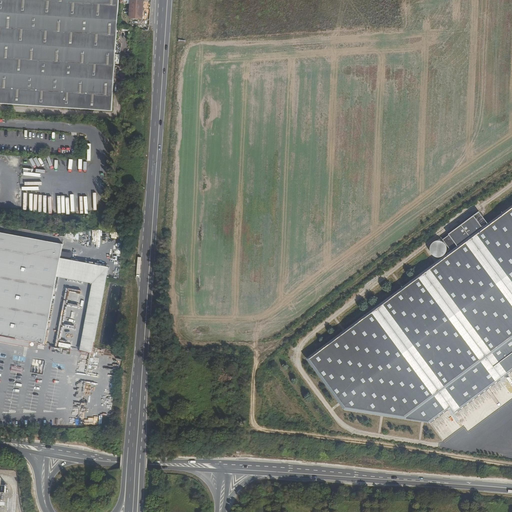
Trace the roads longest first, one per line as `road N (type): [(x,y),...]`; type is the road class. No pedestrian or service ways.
road 1 (unknown): [(511,188),(310,336),(300,358),(302,375),(359,433),(471,444)]
road 2 (track): [(511,465),(258,429),(251,421),(255,364)]
road 3 (secondary): [(458,483),(229,462)]
road 4 (primary): [(139,378),(151,187)]
road 5 (secondary): [(270,473),(458,483)]
road 6 (primary): [(151,187),(169,0)]
road 7 (primary): [(163,0),(151,187)]
road 8 (unknown): [(0,128),(81,131),(70,148),(0,143)]
road 9 (primary): [(139,378),(117,511)]
road 10 (primary): [(130,511),(139,378)]
road 11 (primary): [(140,511),(139,378)]
